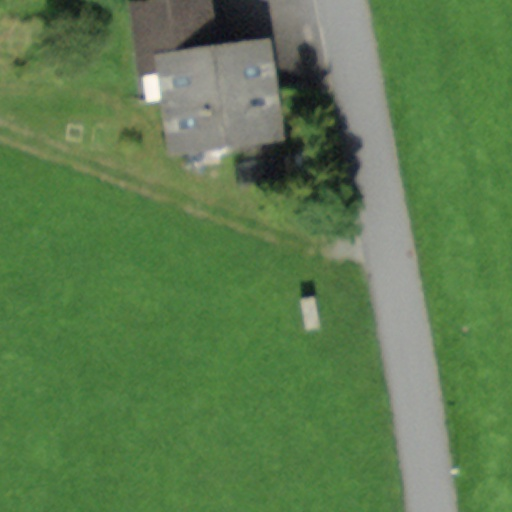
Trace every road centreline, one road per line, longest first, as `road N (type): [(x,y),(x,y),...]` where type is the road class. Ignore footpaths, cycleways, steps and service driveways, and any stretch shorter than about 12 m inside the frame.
road 1 (unclassified): [(429,511),(338,0)]
road 2 (track): [(385,264),(0,111)]
